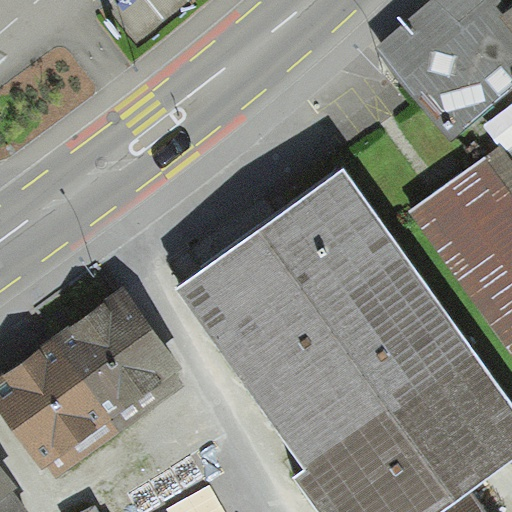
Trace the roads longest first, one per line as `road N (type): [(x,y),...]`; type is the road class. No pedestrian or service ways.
road 1 (primary): [(0,247),(315,0)]
road 2 (unknown): [(216,413),(128,468),(34,495),(17,511)]
